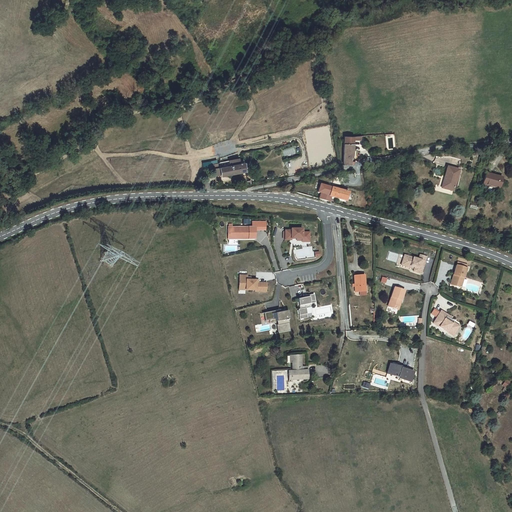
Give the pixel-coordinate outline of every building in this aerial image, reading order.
[(344,137),(343,165),(350,165),(350,158),(351,150),(353,151),(353,150),(353,137),(344,137)] [(220,168),(239,164),(238,159),(219,163),(220,168)] [(219,168),(212,169),(213,177),(221,175),(221,176),(228,175),(239,173),(245,171),(243,163),(239,164),(220,168),(219,168)] [(459,170),(447,167),(444,177),(446,178),(445,180),(444,179),(443,184),(448,185),(447,189),(453,191),(459,170)] [(499,189),(502,178),(485,174),(483,184),(499,189)] [(331,182),(330,185),(341,187),(341,184),(335,182),(335,179),(333,179),(333,182),(331,182)] [(320,193),(319,199),(329,202),(331,197),(346,201),(348,192),(327,186),(324,194),(322,194),(320,193)] [(251,221),(252,226),(228,226),(227,240),(256,240),(257,231),(266,231),(266,221),(251,221)] [(305,228),(284,228),(284,241),(305,241),(305,228)] [(425,261),(404,255),(402,262),(411,265),(410,266),(413,266),(415,267),(414,271),(421,273),(425,261)] [(467,266),(456,263),(454,273),(456,273),(453,283),(462,285),(467,266)] [(247,275),(239,274),(239,290),(257,291),(257,292),(267,292),(267,283),(259,282),(260,280),(247,279),(247,275)] [(354,276),(355,292),(360,292),(365,291),(364,275),(354,276)] [(394,287),(388,306),(396,309),(399,300),(401,300),(404,291),(394,287)] [(314,294),(309,295),(309,296),(298,299),(300,309),(297,309),(300,320),(308,318),(306,308),(312,307),(311,304),(316,303),(314,294)] [(280,310),(264,313),(266,321),(276,319),(276,322),(291,318),(289,311),(280,312),(280,310)] [(451,318),(441,312),(433,324),(447,333),(448,330),(454,334),(459,327),(452,323),(451,325),(448,322),(450,320),(451,318)] [(307,379),(307,367),(301,367),(300,356),(290,356),(290,362),(292,362),(293,371),(290,371),(290,380),(292,380),(307,379)] [(399,381),(402,369),(392,365),(388,378),(399,381)]
